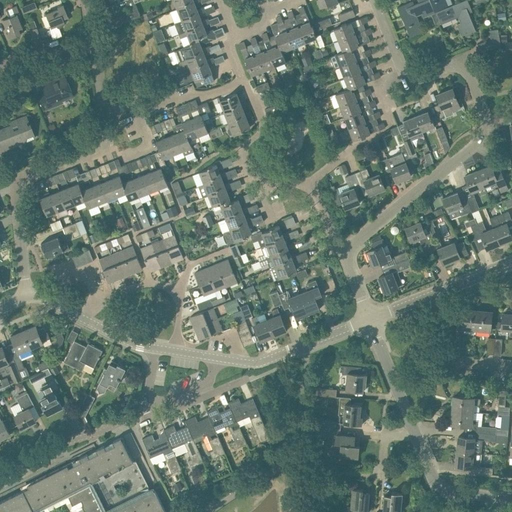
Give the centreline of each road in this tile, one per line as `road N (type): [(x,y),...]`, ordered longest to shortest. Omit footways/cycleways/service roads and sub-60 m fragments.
road 1 (residential): [(345,252),(483,131),(471,79),(458,69),(407,81)]
road 2 (residential): [(101,112),(102,142),(14,177),(25,294)]
road 3 (residential): [(270,181),(244,159),(261,124),(243,81),(136,112)]
road 4 (unclassified): [(216,357),(261,362),(368,319)]
road 5 (unclassified): [(368,319),(511,262)]
road 6 (residential): [(0,473),(123,420)]
road 7 (residential): [(247,379),(150,420),(147,402)]
road 8 (residential): [(413,432),(368,319)]
road 9 (residential): [(499,497),(446,491),(413,432)]
